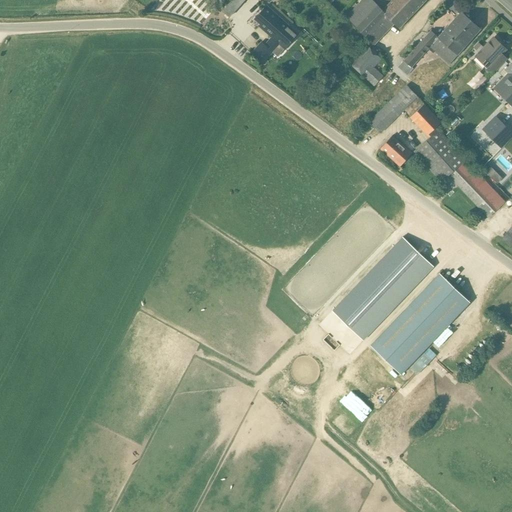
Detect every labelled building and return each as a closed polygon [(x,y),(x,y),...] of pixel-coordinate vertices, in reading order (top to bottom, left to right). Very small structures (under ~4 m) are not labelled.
[(220,0),(216,5),(229,17),(246,0),(220,0)] [(371,0),(363,0),(346,19),(368,39),(388,18),(382,12),(383,11),(371,0)] [(393,0),(383,11),(382,12),(388,18),(399,28),(426,0),(393,0)] [(262,64),(280,45),(285,49),(299,34),(286,23),(286,22),(266,5),(254,19),(261,24),(259,26),(272,38),(265,45),(261,42),(251,53),(262,64)] [(439,37),(438,38),(457,55),(458,55),(480,29),(461,12),(439,37)] [(457,55),(438,38),(439,37),(431,31),(423,40),(430,46),(450,63),(457,55)] [(494,38),(477,55),(486,63),(486,66),(493,58),(494,59),(499,55),(500,56),(506,49),(494,38)] [(430,46),(423,40),(404,61),(412,67),(430,46)] [(367,45),(350,63),(374,86),(384,76),(374,67),(382,60),(367,45)] [(493,58),(486,66),(486,72),(494,72),(505,61),(500,56),(499,55),(494,59),(493,58)] [(404,61),(399,67),(408,75),(413,69),(412,67),(404,61)] [(511,61),(504,71),(507,73),(494,87),(511,103),(511,61)] [(502,194),(500,196),(458,151),(437,128),(442,123),(406,85),(370,121),(381,133),(404,111),(410,117),(429,138),(414,152),(441,182),(448,176),(487,217),(505,201),(506,201),(508,200),(502,194)] [(511,138),(511,134),(495,117),(494,118),(495,118),(483,130),(502,148),(511,138)] [(392,136),(380,149),(400,166),(412,153),(392,136)] [(489,167),(484,173),(497,183),(501,177),(489,167)] [(511,226),(503,238),(511,246),(511,226)] [(363,338),(433,265),(402,235),(332,309),(363,338)] [(403,374),(472,302),(441,272),(372,344),(403,374)]
